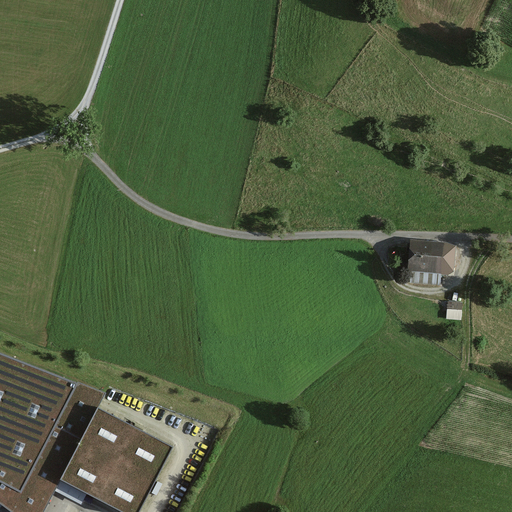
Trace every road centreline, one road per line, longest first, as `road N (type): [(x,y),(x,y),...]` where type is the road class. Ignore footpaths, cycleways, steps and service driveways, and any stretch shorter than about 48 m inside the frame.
road 1 (track): [(37,138),(80,145),(161,212),(232,234),(511,239)]
road 2 (track): [(37,138),(82,109),(119,0)]
road 3 (track): [(471,383),(468,288),(494,237)]
